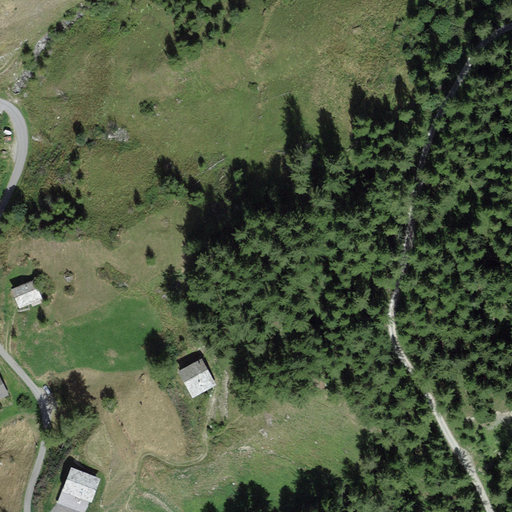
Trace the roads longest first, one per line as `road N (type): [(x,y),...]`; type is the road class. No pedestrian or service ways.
road 1 (track): [(490,511),(391,327),(439,112),(489,41),(511,28)]
road 2 (unclassified): [(0,349),(34,388),(46,419),(27,511)]
road 3 (track): [(127,511),(139,455),(169,465),(196,461),(209,403)]
road 4 (unclassified): [(0,103),(16,116),(22,142),(0,212)]
